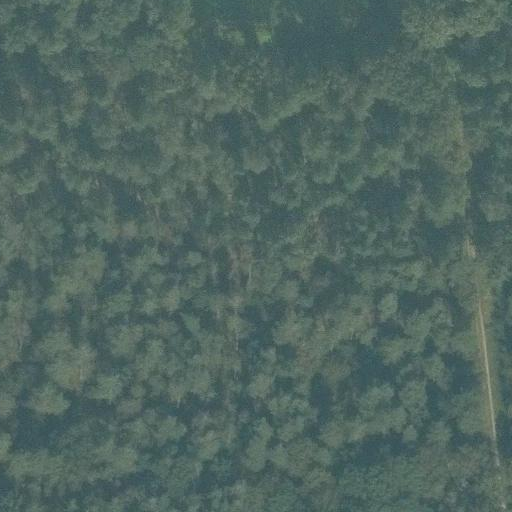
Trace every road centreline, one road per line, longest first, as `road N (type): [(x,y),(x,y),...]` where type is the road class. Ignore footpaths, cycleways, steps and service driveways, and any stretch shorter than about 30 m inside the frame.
road 1 (track): [(470,0),(500,219),(499,460)]
road 2 (track): [(499,460),(101,511)]
